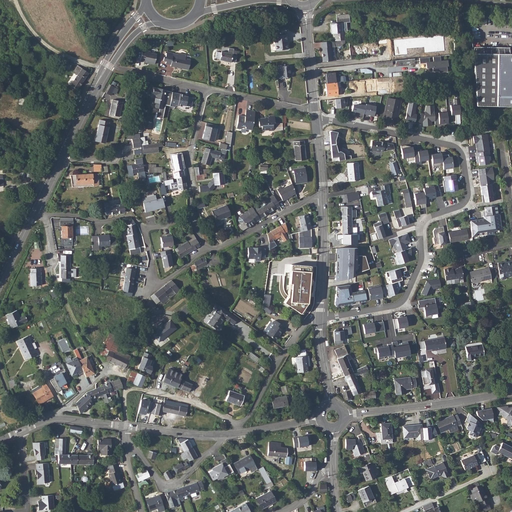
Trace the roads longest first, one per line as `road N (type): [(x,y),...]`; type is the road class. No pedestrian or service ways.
road 1 (residential): [(316,120),(451,145),(462,154),(467,189),(463,204),(423,219),(421,260),(400,302),(319,315)]
road 2 (residential): [(511,391),(338,413)]
road 3 (residential): [(124,426),(124,381),(145,321),(145,287),(153,282)]
road 4 (residential): [(60,156),(116,157),(135,73)]
road 5 (residential): [(239,425),(303,326),(319,315)]
road 6 (residential): [(126,443),(165,486),(180,481),(221,434)]
road 7 (residential): [(207,89),(190,157),(190,218)]
road 8 (residential): [(207,250),(322,197)]
